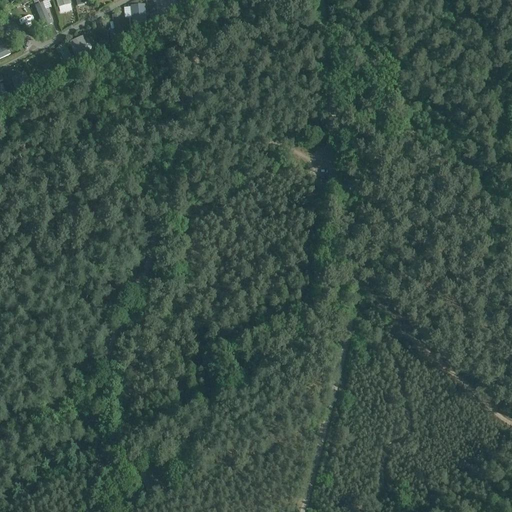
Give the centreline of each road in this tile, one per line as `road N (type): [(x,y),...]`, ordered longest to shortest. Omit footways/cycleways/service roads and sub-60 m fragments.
road 1 (track): [(85,511),(112,338),(141,281),(187,130),(202,13)]
road 2 (track): [(348,272),(322,8)]
road 3 (track): [(299,511),(348,272)]
road 4 (track): [(511,418),(460,380),(348,272)]
road 5 (track): [(397,93),(472,186),(511,150)]
road 6 (unknown): [(397,93),(476,0)]
